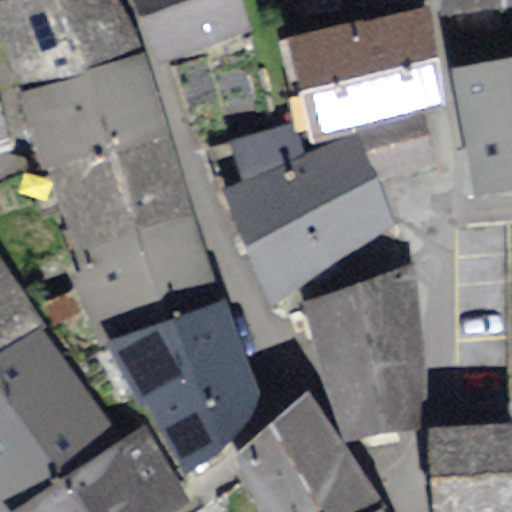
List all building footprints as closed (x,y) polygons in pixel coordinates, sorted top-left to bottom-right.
[(113,0),(0,0),(0,9),(21,78),(136,42),(113,0)] [(248,0),(140,0),(162,53),(255,16),(248,0)] [(423,5),(295,34),(305,80),(434,51),(423,5)] [(46,158),(53,156),(161,122),(136,42),(21,78),(46,158)] [(315,126),(444,97),(434,51),(305,80),(315,126)] [(511,178),(511,55),(461,64),(481,184),(511,178)] [(425,114),(365,128),(375,175),(436,161),(425,114)] [(187,207),(161,122),(53,156),(80,241),(187,207)] [(387,219),(352,137),(304,157),(295,123),(237,138),(249,185),(234,191),(277,291),(387,219)] [(100,332),(112,328),(215,296),(187,207),(80,241),(85,258),(78,260),(100,332)] [(0,341),(36,318),(39,316),(0,257),(0,341)] [(405,272),(305,301),(352,416),(407,403),(421,364),(405,272)] [(222,294),(215,296),(112,328),(143,394),(150,390),(189,457),(265,408),(222,294)] [(0,487),(103,420),(36,318),(0,341),(0,487)] [(309,394),(245,442),(270,511),(354,511),(384,502),(309,394)] [(511,511),(511,421),(439,425),(442,511),(511,511)] [(155,511),(184,494),(139,424),(15,504),(20,511),(155,511)] [(387,511),(384,502),(354,511),(387,511)]
